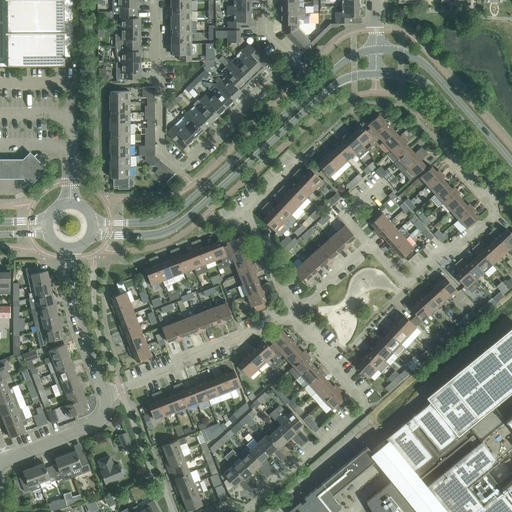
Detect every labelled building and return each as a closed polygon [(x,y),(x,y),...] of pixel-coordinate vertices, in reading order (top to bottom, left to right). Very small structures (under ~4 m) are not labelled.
[(0,0),(0,65),(64,65),(64,56),(70,56),(70,50),(75,45),(73,43),(72,8),(72,0),(0,0)] [(112,0),(113,12),(120,12),(137,12),(137,6),(135,6),(135,3),(136,3),(136,0),(112,0)] [(172,0),(170,0),(170,8),(172,8),(172,11),(191,11),(191,0),(172,0)] [(227,10),(251,10),(251,0),(233,0),(234,6),(227,6),(227,10)] [(281,13),(305,13),(305,8),(298,8),(298,2),(281,2),(281,13)] [(342,12),(335,12),(336,14),(336,23),(338,23),(348,23),(348,17),(359,17),(359,6),(342,6),(342,12)] [(228,28),(240,28),(240,22),(251,21),(251,10),(227,10),(227,15),(234,15),(234,21),(227,22),(228,28)] [(172,16),(171,16),(171,22),(172,22),(191,22),(191,11),(172,11),(172,16)] [(137,12),(120,12),(120,29),(139,29),(140,29),(140,23),(139,23),(139,18),(137,18),(137,12)] [(286,34),(298,29),(298,18),(305,18),(305,13),(281,13),(281,24),(286,24),(286,34)] [(172,22),(171,22),(171,28),(173,28),(173,33),(191,33),(196,33),(196,22),(191,22),(172,22)] [(119,40),(116,43),(116,46),(141,45),(141,40),(139,40),(139,35),(140,35),(140,29),(139,29),(120,29),(120,39),(119,40)] [(293,42),(302,33),(298,29),(286,34),(293,42)] [(319,30),(314,35),(318,40),(323,35),(319,32),(319,30)] [(173,38),(171,38),(171,43),(173,43),(191,43),(191,33),(173,33),(173,38)] [(298,46),(306,38),(302,33),(293,42),(298,46)] [(309,43),(311,42),(306,38),(298,46),(302,51),(309,43)] [(173,43),(171,43),(171,50),(173,50),(173,55),(179,55),(180,61),(190,61),(191,61),(191,60),(191,43),(173,43)] [(264,68),(253,57),(258,53),(249,44),(241,52),(245,56),(241,60),(255,74),(256,76),(264,68)] [(116,48),(115,48),(115,50),(116,53),(116,56),(117,58),(119,61),(120,61),(120,62),(139,62),(141,62),(141,56),(139,56),(139,51),(141,51),(141,45),(116,46),(116,48)] [(232,60),(229,63),(248,83),(254,78),(253,76),(255,74),(241,60),(237,56),(232,60)] [(226,67),(221,71),(226,75),(238,88),(241,91),(248,83),(229,63),(226,60),(225,60),(222,63),(226,66),(225,67),(226,67)] [(120,62),(116,62),(116,79),(124,79),(140,79),(141,79),(141,73),(139,73),(139,69),(141,69),(141,62),(139,62),(120,62)] [(200,74),(200,75),(205,80),(210,75),(208,73),(205,70),(200,74)] [(242,92),(238,88),(226,75),(222,80),(221,79),(218,83),(234,100),(242,92)] [(227,108),(234,100),(218,83),(214,86),(210,90),(214,95),(227,108)] [(155,87),(151,87),(142,87),(142,97),(147,97),(147,102),(155,102),(155,87)] [(111,102),(130,102),(130,91),(111,91),(111,102)] [(227,108),(214,95),(210,99),(206,94),(202,98),(219,115),(227,108)] [(198,100),(194,105),(199,110),(211,123),(219,115),(202,98),(199,101),(198,100)] [(111,113),(130,113),(130,102),(111,102),(111,113)] [(155,113),(155,106),(155,102),(147,102),(147,106),(145,106),(145,113),(155,113)] [(211,123),(199,110),(194,114),(190,109),(187,113),(203,130),(211,123)] [(111,124),(130,123),(130,113),(111,113),(111,124)] [(203,130),(187,113),(183,116),(188,121),(183,125),(195,138),(203,130)] [(367,124),(365,126),(370,132),(369,133),(371,136),(387,122),(379,114),(367,124)] [(387,122),(371,136),(374,139),(376,139),(379,137),(383,142),(395,131),(387,122)] [(111,134),(130,134),(130,123),(111,124),(111,134)] [(195,138),(183,125),(179,129),(175,125),(166,132),(175,141),(179,137),(187,145),(195,138)] [(362,126),(353,134),(363,145),(367,141),(371,145),(367,149),(368,150),(371,153),(379,146),(380,145),(376,141),(376,139),(374,139),(371,136),(369,133),(370,132),(365,126),(363,127),(362,126)] [(391,150),(409,134),(406,130),(399,136),(395,131),(383,142),(391,150)] [(111,145),(130,145),(130,134),(111,134),(111,145)] [(367,149),(363,145),(353,134),(348,138),(346,136),(343,139),(355,153),(359,158),(368,150),(367,149)] [(386,154),(394,163),(410,148),(405,143),(412,137),(409,134),(391,150),(386,154)] [(347,160),(355,153),(343,139),(339,142),(341,145),(336,149),(347,160)] [(111,156),(130,156),(130,145),(111,145),(111,156)] [(147,145),(139,145),(139,155),(145,155),(145,156),(155,156),(155,149),(155,145),(147,145)] [(394,163),(393,163),(401,172),(401,171),(424,151),(421,147),(414,153),(410,148),(394,163)] [(338,168),(347,160),(336,149),(331,153),(329,151),(326,154),(338,168)] [(414,176),(425,166),(421,160),(428,154),(424,151),(401,171),(410,181),(414,177),(414,176)] [(22,161),(15,168),(23,176),(38,161),(33,157),(30,153),(22,161)] [(329,176),(338,168),(326,154),(322,158),(324,160),(319,165),(329,176)] [(112,167),(130,167),(130,156),(111,156),(112,167)] [(158,168),(163,163),(155,156),(145,156),(145,161),(151,166),(155,166),(158,168)] [(15,168),(22,161),(0,160),(0,180),(27,180),(15,168)] [(167,165),(163,163),(158,168),(155,172),(167,182),(176,174),(167,165)] [(366,174),(371,170),(367,166),(363,170),(366,174)] [(379,167),(375,171),(379,176),(385,171),(380,166),(379,167)] [(427,185),(441,173),(438,169),(436,171),(431,166),(420,177),(427,185)] [(131,178),(130,178),(130,167),(112,167),(112,178),(113,178),(113,186),(118,186),(118,189),(129,189),(129,187),(131,186),(133,185),(133,182),(133,180),(131,178)] [(322,180),(311,170),(306,175),(299,168),(296,172),(314,189),(322,180)] [(385,171),(379,176),(381,178),(384,176),(386,178),(391,173),(387,168),(385,171)] [(306,197),(314,189),(296,172),(293,175),(299,182),(295,187),(306,197)] [(435,194),(447,183),(442,178),(445,176),(441,173),(427,185),(435,194)] [(349,190),(354,186),(350,181),(346,185),(349,190)] [(443,202),(457,190),(454,186),(451,188),(447,183),(435,194),(443,202)] [(306,197),(295,187),(290,191),(284,185),(280,189),(299,206),(306,197)] [(304,211),(299,206),(280,189),(277,192),(284,198),(279,203),(291,214),(296,219),(304,211)] [(451,211),(462,200),(458,195),(460,193),(457,190),(443,202),(451,211)] [(392,200),(396,196),(392,192),(388,196),(392,200)] [(336,193),(327,201),(331,205),(340,197),(336,193)] [(458,219),(472,207),(469,203),(467,205),(462,200),(451,211),(458,219)] [(406,205),(407,206),(411,210),(415,206),(410,201),(406,205)] [(291,214),(279,203),(275,208),(268,202),(265,205),(283,222),(288,227),(296,219),(291,214)] [(407,206),(406,205),(403,202),(399,206),(403,210),(407,206)] [(288,227),(283,222),(265,205),(262,209),(268,215),(263,220),(275,231),(280,236),(288,227)] [(407,214),(411,210),(407,206),(403,210),(407,214)] [(466,228),(476,219),(478,218),(473,212),(475,210),(472,207),(458,219),(466,228)] [(318,208),(310,215),(314,220),(322,213),(318,208)] [(427,217),(423,213),(419,209),(415,212),(419,216),(418,217),(422,221),(427,217)] [(322,217),(326,221),(330,217),(327,213),(322,217)] [(376,234),(390,221),(382,213),(371,223),(375,228),(373,230),(376,234)] [(322,225),(326,221),(322,217),(318,221),(322,225)] [(427,217),(422,221),(426,225),(431,222),(427,217)] [(417,228),(422,224),(418,219),(413,223),(417,228)] [(386,240),(398,230),(390,221),(376,234),(379,238),(382,236),(386,240)] [(422,224),(417,228),(424,236),(428,232),(425,229),(426,228),(422,224)] [(350,241),(355,237),(345,225),(336,233),(348,247),(352,244),(350,241)] [(502,234),(496,227),(492,230),(509,249),(511,252),(511,231),(510,233),(507,229),(502,234)] [(309,237),(314,233),(310,228),(305,232),(309,237)] [(392,251),(405,239),(398,230),(386,240),(391,245),(388,247),(392,251)] [(500,257),(509,249),(492,230),(489,234),(495,240),(490,245),(500,257)] [(305,240),(309,237),(305,232),(301,236),(305,240)] [(345,250),(348,247),(336,233),(328,240),(338,252),(343,248),(345,250)] [(245,247),(244,245),(241,236),(226,242),(230,252),(245,247)] [(290,249),(294,246),(298,242),(294,238),(291,241),(286,245),(290,249)] [(215,260),(209,245),(203,248),(200,239),(196,241),(205,264),(215,260)] [(402,258),(403,256),(413,247),(405,239),(392,251),(395,254),(397,252),(402,258)] [(333,256),(338,252),(328,240),(319,248),(331,262),(335,259),(333,256)] [(207,271),(205,264),(196,241),(191,242),(194,251),(188,253),(194,268),(197,275),(207,271)] [(224,243),(222,243),(221,241),(209,245),(215,260),(221,258),(222,262),(217,264),(219,270),(230,265),(228,261),(229,259),(227,258),(224,250),(226,250),(224,243)] [(500,257),(490,245),(485,249),(479,243),(475,246),(492,264),(500,257)] [(286,253),(290,249),(286,245),(282,249),(286,253)] [(483,272),(492,264),(475,246),(472,249),(478,256),(473,260),(483,272)] [(194,268),(188,253),(182,256),(179,247),(174,249),(183,272),(194,268)] [(249,258),(248,255),(245,247),(230,252),(235,263),(249,258)] [(328,265),(331,262),(319,248),(310,255),(321,267),(326,263),(328,265)] [(173,276),(183,272),(174,249),(170,251),(173,259),(167,262),(173,276)] [(316,271),(321,267),(310,255),(302,263),(314,277),(318,274),(316,271)] [(173,276),(167,262),(161,264),(157,256),(153,257),(162,280),(173,276)] [(151,285),(162,280),(153,257),(149,259),(152,268),(145,270),(151,285)] [(252,264),(249,258),(235,263),(239,274),(262,265),(260,260),(252,264)] [(483,272),(473,260),(468,265),(462,258),(458,261),(475,280),(483,272)] [(479,285),(475,280),(458,261),(455,264),(461,271),(456,276),(466,288),(467,287),(471,292),(479,285)] [(311,280),(314,277),(302,263),(293,271),(303,282),(309,278),(311,280)] [(255,273),(264,269),(262,265),(239,274),(243,285),(257,279),(255,273)] [(29,286),(33,285),(50,282),(47,270),(39,272),(38,266),(25,269),(29,286)] [(10,271),(0,271),(0,293),(10,294),(10,288),(10,281),(10,271)] [(435,284),(448,298),(456,290),(446,278),(440,283),(438,281),(435,284)] [(260,285),(259,282),(257,279),(243,285),(247,295),(270,286),(268,282),(260,285)] [(30,298),(52,293),(50,282),(33,285),(34,292),(29,293),(30,298)] [(439,305),(448,298),(435,284),(431,287),(433,289),(428,294),(439,305)] [(272,291),(270,286),(247,295),(251,306),(254,305),(255,311),(266,307),(264,301),(266,301),(263,294),(272,291)] [(170,290),(166,291),(169,298),(170,301),(178,298),(180,294),(179,290),(175,292),(175,293),(172,294),(170,290)] [(113,309),(130,302),(126,291),(111,297),(114,303),(111,305),(113,309)] [(30,298),(29,298),(30,303),(32,309),(55,304),(52,293),(30,298)] [(501,299),(496,293),(492,297),(497,302),(501,299)] [(431,313),(439,305),(428,294),(424,298),(422,296),(418,299),(431,313)] [(159,297),(151,300),(154,308),(162,304),(159,297)] [(435,318),(431,313),(418,299),(415,302),(417,305),(411,309),(422,321),(426,326),(435,318)] [(120,319),(134,313),(130,302),(113,309),(115,313),(117,312),(120,319)] [(232,317),(228,307),(226,302),(215,306),(222,324),(226,322),(225,319),(232,317)] [(34,321),(57,315),(55,304),(32,309),(34,321)] [(0,317),(10,318),(10,306),(0,306),(0,317)] [(218,326),(222,324),(215,306),(205,311),(210,325),(217,323),(218,326)] [(204,328),(210,325),(205,311),(194,315),(201,332),(205,330),(204,328)] [(468,320),(473,316),(469,312),(464,316),(468,320)] [(121,330),(139,323),(134,313),(120,319),(122,325),(119,326),(121,330)] [(37,332),(60,326),(57,315),(34,321),(35,327),(37,332)] [(196,334),(201,332),(194,315),(183,319),(189,333),(195,331),(196,334)] [(394,322),(408,335),(416,327),(405,316),(400,321),(398,319),(394,322)] [(464,324),(468,320),(464,316),(460,320),(464,324)] [(183,336),(189,333),(183,319),(173,323),(180,340),(184,339),(183,336)] [(15,320),(15,329),(23,329),(23,320),(15,320)] [(400,344),(408,335),(394,322),(391,326),(393,328),(389,333),(400,344)] [(128,340),(143,334),(139,323),(121,330),(123,335),(126,334),(128,340)] [(175,342),(180,340),(173,323),(162,327),(167,342),(174,339),(175,342)] [(47,342),(63,338),(60,326),(37,332),(40,346),(48,345),(47,342)] [(511,511),(511,327),(426,397),(430,402),(385,438),(425,487),(424,487),(425,488),(426,488),(441,506),(440,507),(441,508),(442,507),(445,511),(511,511)] [(451,335),(456,331),(452,327),(447,331),(451,335)] [(289,338),(288,336),(282,330),(270,340),(278,349),(289,338)] [(447,339),(451,335),(447,331),(443,335),(447,339)] [(382,336),(379,339),(393,352),(398,357),(405,348),(400,344),(389,333),(384,338),(382,336)] [(129,352),(147,345),(143,334),(128,340),(131,346),(128,347),(129,352)] [(297,347),(294,344),(289,338),(278,349),(286,358),(297,347)] [(385,360),(393,352),(379,339),(376,343),(378,345),(373,350),(385,360)] [(268,342),(266,344),(265,342),(256,349),(266,361),(271,357),(275,353),(271,349),(273,348),(270,344),(268,342)] [(48,363),(68,355),(64,344),(49,350),(52,356),(44,359),(46,363),(48,363)] [(147,345),(129,352),(131,356),(134,355),(137,361),(151,356),(147,345)] [(433,352),(436,349),(432,345),(429,347),(430,348),(425,351),(429,355),(433,352)] [(302,352),(300,350),(297,347),(286,358),(293,366),(307,353),(304,350),(302,352)] [(23,354),(25,360),(26,362),(38,357),(35,349),(23,354)] [(258,369),(266,361),(256,349),(251,354),(249,352),(245,355),(258,369)] [(366,352),(363,356),(377,369),(381,373),(389,364),(385,360),(373,350),(369,354),(366,352)] [(416,354),(414,356),(420,363),(429,355),(425,351),(419,357),(416,354)] [(279,358),(279,356),(277,355),(275,353),(271,357),(274,361),(269,365),(273,369),(282,361),(279,358)] [(310,357),(309,355),(307,353),(293,366),(301,375),(313,364),(308,359),(310,357)] [(52,374),(52,373),(73,365),(68,355),(48,363),(52,374)] [(249,377),(258,369),(245,355),(242,358),(244,360),(238,365),(249,377)] [(369,377),(377,369),(363,356),(360,359),(362,361),(357,367),(369,377)] [(411,364),(408,367),(412,371),(416,367),(420,363),(414,356),(409,361),(411,364)] [(0,379),(9,376),(7,370),(11,369),(10,367),(6,358),(0,360),(0,379)] [(313,364),(301,375),(296,380),(303,388),(309,383),(323,371),(320,367),(317,369),(313,364)] [(57,384),(77,376),(73,365),(52,373),(57,384)] [(240,386),(235,372),(228,374),(227,371),(223,373),(229,391),(240,386)] [(316,392),(328,381),(324,376),(326,374),(323,371),(309,383),(316,392)] [(219,395),(229,391),(223,373),(218,375),(219,378),(213,380),(219,395)] [(396,378),(391,382),(392,383),(394,385),(395,386),(403,378),(400,374),(396,378)] [(0,391),(9,388),(6,382),(11,380),(9,376),(0,379),(0,391)] [(61,395),(66,393),(81,387),(77,376),(57,384),(61,395)] [(39,391),(44,389),(40,378),(34,380),(39,391)] [(206,380),(201,382),(208,399),(211,405),(221,401),(219,395),(213,380),(207,383),(206,380)] [(328,381),(316,392),(324,400),(338,388),(335,384),(333,386),(328,381)] [(197,403),(192,388),(185,391),(182,382),(178,384),(187,407),(197,403)] [(198,386),(192,388),(197,403),(200,409),(210,405),(208,399),(201,382),(197,383),(198,386)] [(176,411),(187,407),(178,384),(173,386),(176,394),(170,397),(176,411)] [(85,398),(85,397),(81,387),(66,393),(70,403),(84,398),(85,398)] [(15,393),(11,394),(9,388),(0,391),(0,404),(16,398),(15,393)] [(341,391),(339,389),(338,388),(324,400),(332,409),(344,398),(339,393),(341,391)] [(176,411),(170,397),(164,399),(161,391),(156,392),(165,415),(176,411)] [(261,395),(265,399),(267,401),(271,397),(266,391),(261,395)] [(154,420),(165,415),(156,392),(152,394),(155,403),(149,405),(154,420)] [(251,400),(255,396),(252,392),(247,396),(251,400)] [(290,400),(286,396),(282,392),(278,396),(285,404),(288,402),(291,399),(290,400)] [(257,407),(265,399),(261,395),(257,399),(253,403),(257,407)] [(20,408),(17,398),(16,398),(0,404),(0,410),(2,416),(17,410),(17,409),(20,408)] [(85,402),(84,398),(70,403),(65,405),(67,411),(65,412),(67,417),(89,409),(86,401),(85,402)] [(299,407),(296,403),(292,398),(291,399),(288,402),(292,406),(295,411),(299,407)] [(237,410),(241,415),(245,411),(241,406),(237,410)] [(6,426),(26,419),(21,408),(20,408),(17,409),(17,410),(2,416),(6,426)] [(59,420),(55,411),(54,409),(47,412),(51,423),(59,420)] [(236,419),(241,415),(237,410),(232,414),(236,419)] [(248,414),(252,418),(256,414),(252,410),(248,414)] [(292,412),(288,416),(284,411),(280,415),(297,434),(301,431),(298,428),(303,424),(292,412)] [(48,423),(44,413),(43,412),(36,414),(40,426),(48,423)] [(247,422),(252,418),(248,414),(243,418),(247,422)] [(298,436),(297,434),(280,415),(276,419),(281,425),(276,429),(287,441),(292,436),(294,439),(298,436)] [(319,429),(315,424),(316,423),(308,415),(303,419),(315,432),(319,429)] [(28,424),(26,419),(6,426),(10,437),(26,431),(23,425),(28,424)] [(184,434),(180,424),(174,427),(178,436),(184,434)] [(230,430),(234,434),(239,430),(237,428),(238,426),(236,424),(230,430)] [(287,441),(276,429),(273,425),(264,432),(267,435),(268,436),(280,450),(281,451),(285,448),(282,445),(287,441)] [(216,437),(223,431),(219,426),(210,435),(211,439),(216,437)] [(205,442),(206,442),(211,439),(210,435),(207,428),(201,431),(205,442)] [(226,441),(234,434),(230,430),(222,437),(226,441)] [(124,449),(132,446),(126,432),(118,435),(124,449)] [(280,450),(268,436),(267,435),(258,443),(269,455),(273,450),(276,453),(280,450)] [(188,448),(183,437),(177,440),(159,447),(161,452),(164,451),(166,457),(188,448)] [(217,449),(226,441),(222,437),(214,444),(217,449)] [(206,442),(205,442),(202,443),(200,444),(204,454),(210,452),(206,442)] [(264,459),(269,455),(258,443),(250,450),(263,465),(266,462),(264,459)] [(334,511),(341,506),(332,495),(377,459),(367,446),(322,483),(304,498),(306,500),(301,504),(300,501),(287,511),(419,511),(394,480),(386,486),(366,502),(372,511),(334,511)] [(263,465),(250,450),(247,447),(238,455),(253,472),(257,467),(260,470),(264,467),(263,465)] [(191,453),(190,454),(188,448),(166,457),(169,463),(166,464),(168,469),(186,461),(193,459),(191,453)] [(248,476),(253,472),(238,455),(232,449),(224,456),(229,462),(232,465),(246,480),(245,481),(247,482),(251,479),(248,476)] [(91,470),(88,463),(84,453),(78,456),(76,451),(66,454),(72,470),(79,468),(82,474),(91,470)] [(208,465),(214,463),(210,452),(204,454),(208,465)] [(62,474),(72,470),(66,454),(55,458),(57,464),(52,466),(57,480),(63,477),(62,474)] [(105,483),(123,476),(118,464),(114,466),(109,456),(98,460),(102,470),(101,471),(105,483)] [(175,478),(190,472),(186,461),(168,469),(169,473),(172,472),(175,478)] [(57,480),(52,466),(46,468),(44,463),(34,467),(40,483),(45,481),(46,484),(51,482),(57,480)] [(210,476),(218,473),(214,463),(208,465),(212,475),(210,476)] [(245,481),(246,480),(232,465),(221,476),(228,491),(239,481),(242,484),(245,481)] [(40,483),(34,467),(23,471),(25,476),(19,478),(25,492),(31,489),(32,491),(41,487),(40,483)] [(176,490),(194,483),(190,472),(175,478),(177,484),(174,485),(176,490)] [(214,487),(222,484),(218,473),(210,476),(214,487)] [(198,494),(198,493),(203,491),(199,481),(194,483),(176,490),(178,495),(181,494),(183,499),(198,494)] [(222,485),(215,487),(221,502),(228,500),(222,485)] [(198,494),(183,499),(187,511),(192,511),(194,511),(192,509),(202,505),(198,494)] [(116,498),(119,503),(124,500),(122,495),(116,498)] [(112,496),(106,499),(109,505),(115,502),(112,496)] [(140,511),(160,511),(154,500),(145,505),(146,507),(140,511)]
